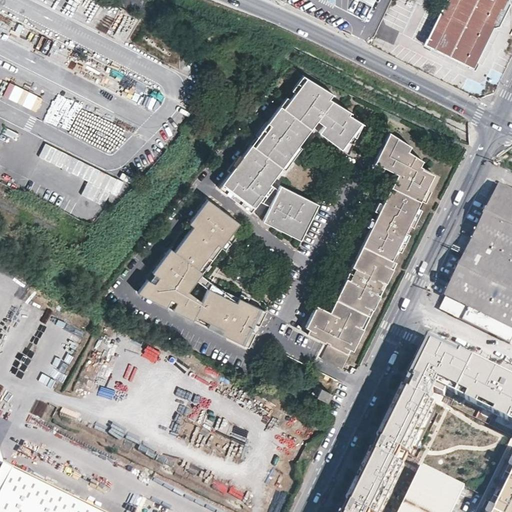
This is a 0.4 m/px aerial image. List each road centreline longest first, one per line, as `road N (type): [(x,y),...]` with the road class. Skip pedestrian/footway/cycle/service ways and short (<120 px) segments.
road 1 (residential): [(272,337),(245,355),(124,291),(205,186)]
road 2 (primary): [(233,0),(501,123)]
road 3 (tertiary): [(408,305),(501,123)]
road 4 (tertiary): [(304,511),(368,386)]
road 5 (residential): [(310,265),(205,186)]
